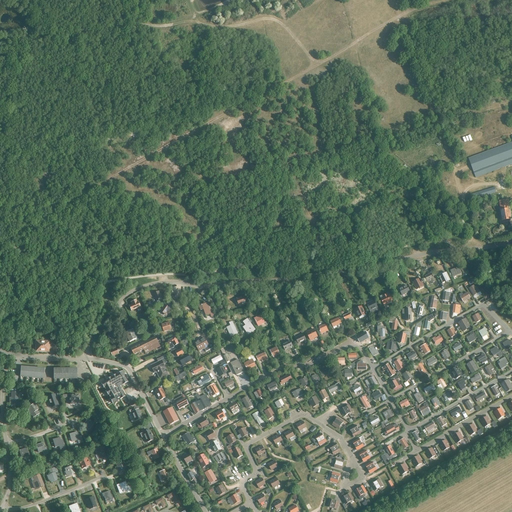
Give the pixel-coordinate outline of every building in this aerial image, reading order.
[(511,135),(511,136),(511,138),(511,142),(469,159),(476,177),(511,163),(511,135)] [(472,199),(496,191),(495,187),(470,194),(472,199)] [(507,203),(509,203),(508,200),(499,201),(503,221),(510,220),(507,203)] [(459,274),(462,273),(459,267),(457,268),(457,269),(451,271),(453,276),(459,273),(459,274)] [(445,274),(439,277),(441,279),(441,280),(442,283),(446,282),(446,283),(450,281),(446,273),(445,273),(445,274)] [(432,277),(430,274),(425,277),(428,282),(431,281),(432,283),(435,281),(433,277),(432,277)] [(413,282),(416,289),(423,286),(419,279),(413,282)] [(406,286),(399,289),(402,296),(410,292),(407,285),(406,286)] [(474,296),(479,293),(475,287),(474,286),(469,288),(474,296)] [(159,291),(154,294),(156,298),(155,298),(156,302),(163,298),(161,294),(160,294),(159,291)] [(463,302),(470,298),(467,293),(463,295),(462,293),(459,294),(460,297),(463,302)] [(384,298),(381,299),(384,305),(392,301),(389,295),(387,296),(387,295),(383,296),(384,298)] [(243,298),(243,296),(236,299),(239,306),(248,303),(246,297),(243,298)] [(133,310),(140,307),(138,302),(137,302),(136,300),(131,302),(133,306),(132,306),(133,310)] [(374,301),(367,305),(369,309),(370,311),(377,307),(374,301)] [(212,317),(215,316),(213,309),(210,310),(207,303),(202,305),(202,304),(199,306),(201,310),(204,309),(206,315),(210,314),(212,317)] [(167,316),(171,310),(164,305),(160,311),(167,316)] [(365,314),(362,307),(355,310),(358,317),(365,314)] [(410,309),(403,310),(403,313),(406,312),(407,320),(411,320),(410,309)] [(350,322),(354,321),(351,314),(350,315),(349,313),(343,316),(345,320),(349,319),(350,322)] [(477,322),(481,320),(478,313),(473,316),(474,319),(475,319),(477,322)] [(260,315),(254,318),(258,326),(265,323),(263,320),(260,315)] [(430,321),(434,319),(432,315),(427,318),(428,320),(426,320),(424,329),(429,329),(430,321)] [(336,326),(340,324),(338,318),(330,322),(334,329),(337,328),(336,326)] [(393,322),(392,329),(396,330),(397,321),(395,321),(396,319),(390,318),(389,322),(393,322)] [(255,329),(248,319),(243,322),(246,325),(243,327),(246,331),(247,330),(250,334),(255,329)] [(461,328),(462,329),(469,325),(465,319),(458,323),(460,326),(458,327),(459,329),(461,328)] [(164,331),(172,329),(169,322),(162,324),(164,331)] [(237,333),(236,330),(232,322),(229,323),(230,326),(226,328),(231,336),(237,333)] [(321,334),(328,331),(325,324),(319,327),(319,328),(318,329),(319,332),(320,331),(321,334)] [(456,334),(458,334),(457,332),(455,333),(452,328),(447,331),(451,337),(456,335),(456,334)] [(482,337),(483,338),(486,335),(486,334),(488,333),(485,328),(479,332),(482,337)] [(311,340),(314,339),(314,338),(317,337),(316,333),(314,329),(311,331),(307,333),(309,336),(311,340)] [(130,342),(137,338),(133,330),(126,334),(130,342)] [(360,343),(369,338),(365,332),(356,337),(360,343)] [(304,341),(305,343),(307,342),(303,334),(301,335),(295,338),(298,344),(304,341)] [(404,344),(406,335),(402,334),(401,335),(400,335),(400,336),(398,336),(396,338),(399,339),(398,342),(400,342),(400,343),(404,344)] [(470,343),(475,340),(473,335),(467,338),(470,343)] [(146,353),(161,346),(156,336),(131,348),(134,354),(144,349),(146,353)] [(440,336),(439,336),(436,338),(435,337),(433,339),(436,344),(443,340),(440,336)] [(169,345),(171,348),(179,344),(175,337),(167,341),(169,345)] [(204,338),(194,344),(199,352),(204,349),(206,352),(214,347),(211,342),(208,344),(204,338)] [(506,348),(511,345),(509,340),(503,343),(506,348)] [(49,352),(50,342),(36,341),(36,351),(49,352)] [(285,351),(293,347),(290,341),(282,345),(285,351)] [(387,349),(389,350),(393,350),(394,343),(395,344),(395,342),(389,341),(387,349)] [(462,347),(459,343),(457,345),(456,344),(455,345),(455,346),(453,347),(455,351),(462,347)] [(420,347),(421,349),(422,349),(425,354),(430,351),(426,344),(420,347)] [(375,351),(373,346),(372,345),(367,347),(373,357),(379,353),(377,350),(375,351)] [(280,354),(277,347),(269,351),(271,355),(272,354),(273,357),(278,355),(279,357),(281,356),(280,354)] [(499,351),(496,347),(491,350),(492,353),(494,356),(498,354),(499,357),(502,355),(500,350),(499,351)] [(184,354),(181,349),(175,352),(178,357),(184,354)] [(441,354),(444,359),(450,356),(447,351),(446,351),(446,350),(443,352),(443,353),(441,354)] [(250,362),(245,365),(247,370),(256,366),(254,362),(256,361),(252,352),(249,353),(252,360),(250,361),(250,362)] [(409,353),(407,355),(410,360),(416,356),(414,352),(410,354),(409,353)] [(256,357),(258,361),(262,359),(263,362),(268,359),(265,353),(256,357)] [(477,358),(480,362),(486,358),(483,353),(481,355),(482,356),(477,358)] [(192,360),(189,355),(179,360),(182,366),(192,360)] [(214,364),(222,359),(220,356),(212,360),(214,364)] [(430,366),(436,362),(433,357),(427,361),(430,366)] [(244,372),(240,364),(238,359),(231,363),(237,375),(244,372)] [(165,368),(164,364),(162,360),(158,362),(158,363),(156,364),(156,363),(151,365),(155,373),(158,371),(158,372),(160,375),(158,376),(160,379),(168,375),(165,368)] [(476,366),(472,361),(467,365),(471,372),(474,370),(473,368),(476,366)] [(501,369),(502,370),(506,368),(505,367),(507,366),(504,361),(498,364),(501,369)] [(418,369),(422,375),(426,373),(421,363),(416,366),(416,367),(414,368),(415,370),(418,369)] [(489,366),(485,368),(489,376),(493,373),(491,370),(494,369),(491,364),(488,366),(489,366)] [(384,367),(390,377),(394,375),(388,365),(384,367)] [(193,370),(195,374),(203,369),(201,366),(193,370)] [(222,366),(217,369),(221,376),(226,374),(223,367),(222,366)] [(333,372),(331,367),(320,372),(322,377),(333,372)] [(456,367),(451,370),(456,379),(461,376),(456,367)] [(44,373),(44,370),(21,368),(20,377),(43,379),(43,373),(44,373)] [(77,373),(77,370),(54,370),(54,379),(77,379),(77,373)] [(101,383),(113,403),(125,396),(119,386),(128,381),(122,371),(101,383)] [(407,381),(413,377),(409,371),(403,375),(407,381)] [(289,381),(292,379),(290,374),(280,379),(281,381),(279,382),(281,385),(286,383),(286,384),(290,382),(289,381)] [(475,377),(470,380),(472,383),(481,379),(479,374),(474,376),(475,377)] [(311,377),(314,383),(320,380),(317,375),(316,376),(316,375),(311,377)] [(392,382),(390,383),(393,389),(401,385),(397,379),(399,379),(397,376),(391,380),(392,382)] [(209,377),(200,382),(202,386),(211,381),(209,377)] [(371,378),(365,381),(366,384),(368,383),(370,387),(374,384),(371,378)] [(442,379),(437,382),(438,385),(440,384),(437,386),(439,390),(442,388),(446,386),(442,379)] [(506,392),(511,388),(511,387),(508,380),(501,384),(506,392)] [(275,382),(267,386),(270,391),(278,387),(275,382)] [(342,390),(338,383),(335,385),(328,388),(330,393),(337,389),(338,391),(342,390)] [(213,397),(219,393),(214,384),(205,389),(209,395),(211,394),(213,397)] [(433,391),(436,389),(433,384),(424,390),(426,393),(432,389),(433,391)] [(359,385),(352,389),(355,393),(359,391),(360,392),(362,391),(359,385)] [(498,388),(496,385),(491,388),(496,396),(500,394),(497,388),(498,388)] [(292,393),(296,399),(304,394),(301,388),(298,390),(292,393)] [(155,392),(157,395),(158,395),(161,401),(166,398),(161,389),(155,392)] [(257,399),(265,394),(264,392),(262,394),(259,390),(254,393),(257,399)] [(443,396),(442,396),(445,401),(451,397),(450,395),(452,393),(451,391),(450,390),(442,394),(443,396)] [(324,391),(318,394),(322,401),(328,398),(324,391)] [(381,396),(378,391),(372,395),(375,400),(381,396)] [(414,395),(419,403),(423,400),(419,393),(414,395)] [(486,397),(484,393),(475,398),(477,402),(486,397)] [(55,395),(48,397),(51,408),(58,406),(55,395)] [(78,395),(70,395),(70,404),(78,405),(78,395)] [(199,401),(196,403),(200,412),(207,408),(206,408),(211,406),(205,395),(197,399),(199,401)] [(315,396),(309,400),(312,406),(317,403),(318,405),(319,404),(315,396)] [(366,400),(367,400),(365,396),(364,397),(363,396),(360,398),(366,408),(370,406),(366,400)] [(179,409),(189,404),(185,397),(176,402),(179,409)] [(247,408),(252,406),(247,397),(242,400),(247,408)] [(434,401),(437,406),(440,404),(436,398),(431,400),(432,402),(434,401)] [(284,405),(281,399),(275,403),(278,408),(284,405)] [(470,403),(471,402),(470,400),(465,403),(470,411),(473,408),(470,403)] [(232,412),(239,408),(235,402),(228,406),(232,412)] [(196,414),(200,412),(196,403),(191,405),(196,414)] [(34,404),(28,408),(29,410),(28,410),(33,418),(34,417),(39,414),(36,409),(37,408),(34,404)] [(422,414),(429,410),(426,405),(419,409),(422,414)] [(130,412),(131,412),(133,417),(135,421),(142,418),(138,409),(135,411),(133,407),(129,409),(130,412)] [(170,425),(179,420),(172,407),(163,411),(170,425)] [(270,408),(264,411),(269,420),(275,416),(270,408)] [(461,412),(459,408),(451,412),(454,417),(461,412)] [(498,419),(505,416),(501,408),(494,412),(498,419)] [(219,420),(226,417),(222,410),(216,413),(219,420)] [(389,410),(383,413),(386,419),(393,416),(389,410)] [(252,415),(254,418),(255,420),(256,419),(259,425),(262,423),(261,420),(262,419),(258,412),(252,415)] [(445,421),(444,421),(443,419),(444,419),(442,416),(437,419),(442,427),(446,425),(446,424),(445,421)] [(484,427),(491,423),(487,416),(480,420),(484,427)] [(337,417),(335,421),(341,426),(344,422),(337,417)] [(379,421),(377,417),(369,421),(372,425),(379,421)] [(202,428),(209,424),(205,418),(199,422),(202,428)] [(90,429),(94,424),(88,419),(84,425),(90,429)] [(299,431),(306,427),(303,421),(296,425),(299,431)] [(341,426),(335,421),(332,425),(339,429),(341,426)] [(424,427),(427,431),(433,427),(435,429),(438,427),(436,425),(435,425),(433,422),(424,427)] [(385,429),(387,432),(384,433),(386,436),(393,433),(399,429),(396,424),(393,426),(392,425),(391,426),(390,425),(385,428),(386,429),(385,429)] [(471,435),(477,431),(473,424),(466,428),(471,435)] [(242,438),(248,435),(244,428),(238,431),(242,438)] [(149,430),(140,434),(141,438),(144,437),(147,443),(153,440),(149,430)] [(216,437),(213,430),(206,434),(209,440),(216,437)] [(288,440),(294,436),(291,430),(284,434),(288,440)] [(419,433),(417,431),(412,434),(417,441),(420,439),(417,434),(419,433)] [(77,432),(70,434),(72,442),(78,440),(79,443),(83,442),(81,436),(78,437),(77,432)] [(457,443),(463,439),(459,432),(453,436),(457,443)] [(196,440),(194,437),(192,439),(188,433),(182,437),(184,440),(185,443),(186,443),(188,445),(196,440)] [(230,444),(236,441),(233,434),(227,437),(230,444)] [(275,444),(282,441),(279,435),(272,438),(275,444)] [(53,440),(55,447),(59,446),(61,450),(65,448),(62,441),(61,441),(60,437),(53,440)] [(408,447),(404,439),(398,442),(399,445),(401,444),(404,449),(408,447)] [(443,451),(450,447),(445,440),(439,444),(443,451)] [(221,449),(216,441),(211,444),(216,452),(221,449)] [(39,453),(42,452),(43,455),(48,454),(46,448),(45,448),(43,443),(36,445),(39,453)] [(101,459),(106,457),(101,446),(95,449),(97,455),(98,454),(101,459)] [(259,456),(265,452),(262,446),(255,450),(259,456)] [(385,449),(387,452),(386,453),(387,455),(388,454),(390,456),(394,454),(390,447),(385,449)] [(22,458),(29,456),(27,448),(20,450),(22,458)] [(239,448),(233,450),(237,459),(243,456),(239,448)] [(429,459),(436,455),(432,448),(425,452),(429,459)] [(155,459),(159,458),(158,454),(159,454),(157,450),(151,452),(152,454),(153,454),(155,459)] [(226,459),(223,455),(222,452),(215,456),(216,458),(215,458),(217,462),(222,459),(223,461),(226,459)] [(187,463),(193,460),(189,453),(183,456),(187,463)] [(209,464),(204,455),(198,458),(202,465),(205,462),(207,465),(209,464)] [(416,467),(422,463),(418,456),(411,460),(416,467)] [(87,458),(79,462),(82,469),(90,466),(87,458)] [(120,471),(127,469),(124,461),(117,464),(118,467),(119,467),(120,471)] [(271,470),(278,467),(275,461),(268,465),(271,470)] [(402,475),(408,471),(404,464),(398,468),(402,475)] [(68,476),(75,473),(72,466),(65,469),(66,471),(68,476)] [(231,476),(228,470),(232,468),(231,466),(227,468),(227,469),(222,472),(224,476),(225,479),(228,477),(229,480),(232,478),(231,476)] [(48,475),(50,480),(51,483),(56,481),(56,479),(57,478),(55,473),(57,472),(56,467),(49,470),(51,474),(48,475)] [(162,480),(169,477),(167,473),(166,474),(164,470),(160,472),(162,477),(162,478),(162,480)] [(210,482),(216,479),(210,470),(205,473),(210,482)] [(194,484),(197,483),(195,479),(191,472),(187,474),(191,481),(192,480),(194,484)] [(35,481),(32,483),(35,489),(43,486),(39,475),(34,478),(35,481)] [(259,488),(265,484),(262,478),(255,482),(259,488)] [(273,488),(280,484),(276,478),(270,482),(273,488)] [(118,485),(121,493),(127,490),(128,492),(132,491),(130,486),(127,488),(125,482),(118,485)] [(220,495),(226,492),(222,485),(216,489),(220,495)] [(106,492),(103,494),(106,502),(109,501),(112,500),(109,491),(106,493),(106,492)] [(175,491),(166,496),(168,500),(173,498),(175,502),(179,500),(175,491)] [(234,504),(240,501),(236,494),(231,498),(234,504)] [(260,504),(266,500),(263,494),(256,498),(260,504)] [(95,500),(94,497),(86,500),(87,503),(88,503),(90,509),(97,507),(94,500),(95,500)] [(162,498),(155,502),(157,506),(160,504),(162,508),(166,506),(162,498)] [(277,510),(283,506),(280,500),(273,504),(277,510)]
